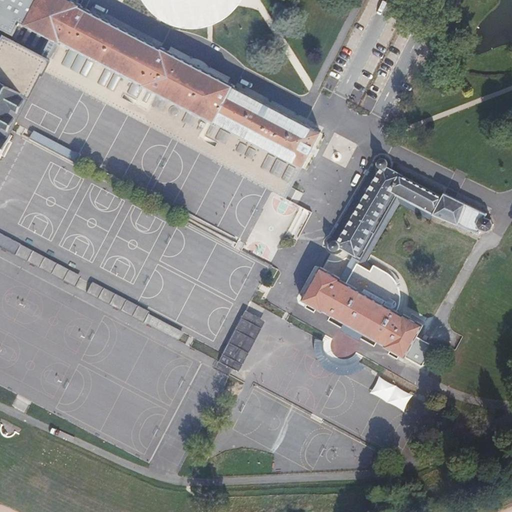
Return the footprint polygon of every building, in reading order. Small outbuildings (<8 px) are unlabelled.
[(0,156),(11,135),(9,134),(39,76),(42,78),(46,70),(12,51),(39,0),(0,0),(0,34),(6,37),(0,47),(0,156)] [(39,0),(12,51),(46,70),(50,63),(115,97),(117,91),(221,146),(219,151),(290,189),(296,177),(320,133),(235,88),(236,86),(164,48),(163,50),(83,7),(84,5),(73,0),(39,0)] [(143,0),(145,4),(159,18),(178,27),(198,29),(218,24),(235,12),(243,0),(143,0)] [(29,139),(76,164),(81,155),(77,153),(34,130),(29,139)] [(406,178),(397,194),(433,213),(480,230),(482,226),(487,229),(491,229),(493,226),(490,221),(486,219),(488,216),(429,183),(426,187),(406,178)] [(0,247),(16,256),(22,244),(0,232),(0,247)] [(364,278),(346,269),(338,284),(320,274),(302,304),(404,361),(421,329),(356,293),(364,278)] [(268,321),(248,311),(234,334),(255,345),(268,321)] [(366,371),(315,343),(306,359),(357,386),(366,371)]
